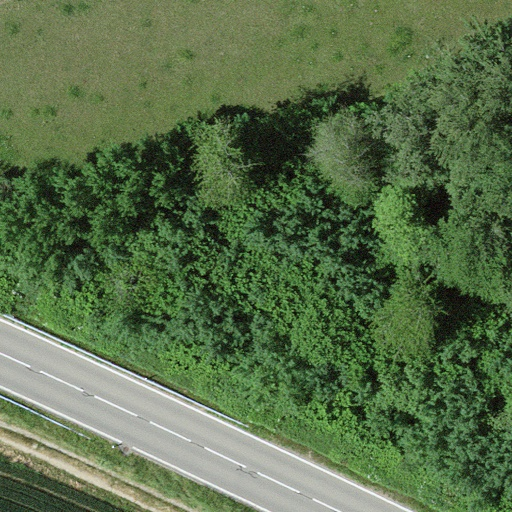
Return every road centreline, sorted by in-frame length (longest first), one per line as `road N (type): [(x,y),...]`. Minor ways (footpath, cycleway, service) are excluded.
road 1 (tertiary): [(0,353),(339,511)]
road 2 (track): [(172,511),(0,431)]
